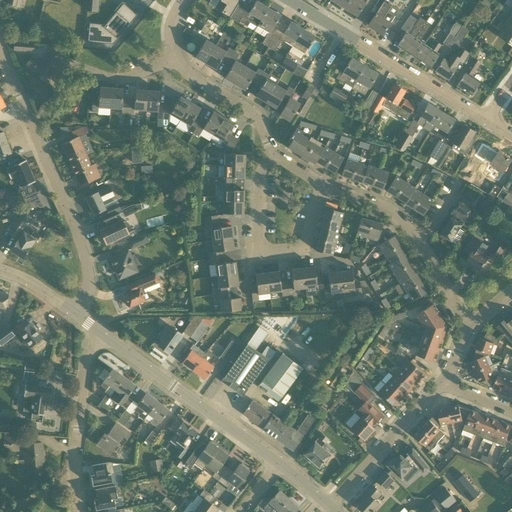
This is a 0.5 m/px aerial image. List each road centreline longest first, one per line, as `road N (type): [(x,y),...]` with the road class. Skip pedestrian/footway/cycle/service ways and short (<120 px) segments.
road 1 (unclassified): [(71,313),(89,273),(80,240),(0,54)]
road 2 (residential): [(487,119),(289,0)]
road 3 (residential): [(277,465),(96,332)]
road 4 (residential): [(322,184),(302,248),(262,253),(259,175),(277,154)]
road 5 (residential): [(327,507),(442,381)]
road 6 (residential): [(72,487),(86,347),(96,332)]
road 7 (residential): [(277,154),(257,119),(199,83),(176,57)]
